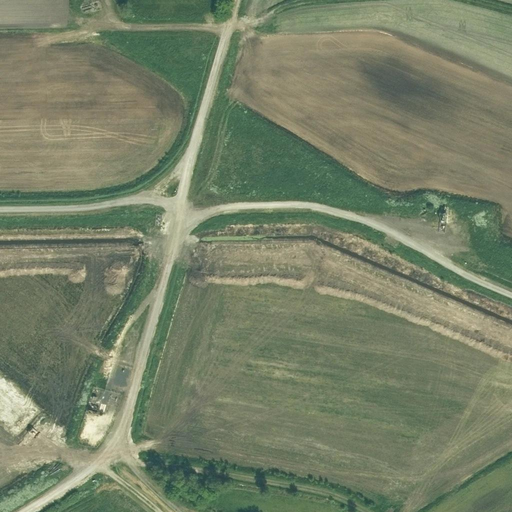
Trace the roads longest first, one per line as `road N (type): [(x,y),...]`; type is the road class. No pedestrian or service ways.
road 1 (track): [(231,0),(118,425),(90,465),(18,511)]
road 2 (track): [(168,227),(226,208),(305,205),(387,229),(511,296)]
road 3 (track): [(0,205),(144,195),(174,202)]
road 4 (track): [(224,22),(254,23),(274,10),(343,0)]
